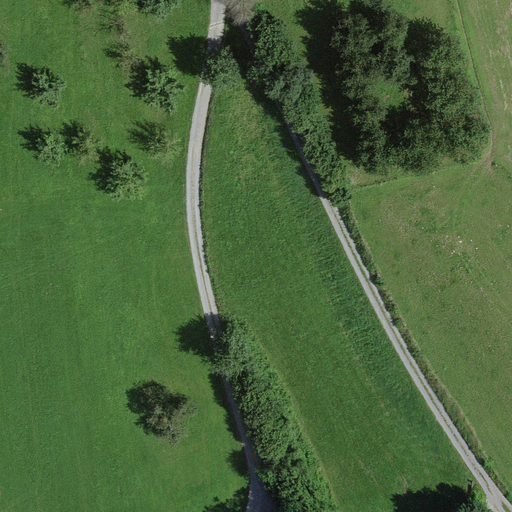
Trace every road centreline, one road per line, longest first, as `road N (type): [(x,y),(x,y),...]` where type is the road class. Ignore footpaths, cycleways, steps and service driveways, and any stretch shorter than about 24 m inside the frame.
road 1 (track): [(503,511),(323,213),(229,0)]
road 2 (track): [(219,0),(195,148),(196,237),(273,511)]
